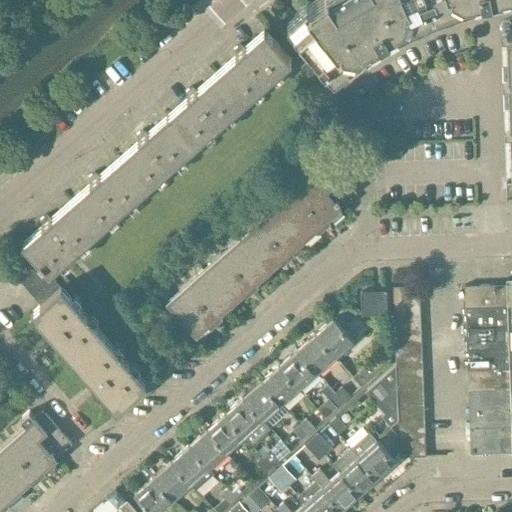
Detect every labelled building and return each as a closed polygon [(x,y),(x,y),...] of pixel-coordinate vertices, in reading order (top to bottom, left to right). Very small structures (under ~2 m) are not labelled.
[(397,27),(435,9),(430,0),(316,0),(309,6),(289,22),(333,72),(366,46),(364,43),(380,34),(396,24),(397,27)] [(430,0),(435,9),(463,0),(430,0)] [(242,100),(291,57),(264,27),(244,45),(243,45),(242,46),(240,43),(233,49),(236,52),(234,53),(234,54),(216,70),(242,100)] [(193,143),(242,100),(216,70),(197,87),(196,86),(194,88),(192,85),(185,92),(187,94),(186,95),(187,96),(167,114),(193,143)] [(145,186),(193,143),(167,114),(147,131),(147,130),(146,131),(144,129),(137,135),(139,137),(137,138),(138,139),(119,156),(145,186)] [(97,228),(145,186),(119,156),(99,173),(99,172),(97,173),(96,171),(89,177),(91,179),(89,181),(90,182),(71,199),(97,228)] [(196,334),(341,206),(340,205),(356,190),(327,157),(319,164),(318,164),(313,158),(304,166),(309,172),(313,176),(169,303),(196,334)] [(49,271),(97,228),(71,199),(52,216),(51,215),(50,216),(48,214),(40,220),(42,222),(41,224),(22,241),(36,257),(44,266),(49,271)] [(24,284),(44,266),(36,257),(16,275),(24,284)] [(53,276),(49,271),(44,266),(24,284),(32,294),(53,276)] [(41,303),(61,285),(53,276),(32,294),(41,303)] [(511,450),(511,282),(506,283),(464,285),(469,452),(511,450),(511,451),(511,450)] [(61,285),(41,303),(30,312),(73,361),(104,334),(61,285)] [(420,297),(420,290),(420,285),(394,286),(395,297),(420,297)] [(386,312),(386,290),(361,290),(362,312),(386,312)] [(420,309),(420,301),(420,297),(395,297),(395,308),(420,309)] [(421,320),(420,313),(420,309),(395,308),(395,320),(421,320)] [(352,337),(333,316),(314,332),(333,354),(352,337)] [(421,331),(421,324),(421,320),(395,320),(396,331),(421,331)] [(421,343),(421,336),(421,331),(396,331),(396,343),(421,343)] [(333,354),(314,332),(296,348),(316,370),(333,354)] [(147,382),(104,334),(73,361),(116,410),(147,382)] [(361,385),(390,360),(389,342),(358,370),(352,376),(361,385)] [(422,354),(421,346),(421,343),(396,343),(396,354),(422,354)] [(316,370),(296,348),(278,364),(297,386),(316,370)] [(422,365),(422,358),(422,354),(396,354),(397,362),(397,365),(422,365)] [(397,362),(365,390),(386,414),(398,404),(398,399),(397,388),(397,377),(397,365),(397,362)] [(297,386),(278,364),(260,380),(279,402),(297,386)] [(422,376),(422,369),(422,365),(397,365),(397,377),(422,376)] [(422,388),(422,380),(422,376),(397,377),(397,388),(422,388)] [(279,402),(260,380),(242,396),(262,418),(279,402)] [(343,401),(335,391),(327,382),(321,388),(337,407),(343,401)] [(350,395),(341,385),(335,391),(343,401),(350,395)] [(423,399),(423,391),(422,388),(397,388),(398,399),(423,399)] [(242,396),(224,412),(243,434),(251,442),(269,426),(262,418),(242,396)] [(423,410),(423,403),(423,399),(398,399),(398,404),(398,411),(423,410)] [(0,506),(56,457),(55,456),(71,442),(42,409),(35,415),(34,415),(29,409),(20,417),(25,423),(29,428),(0,453),(0,506)] [(423,422),(423,414),(423,410),(398,411),(398,422),(423,422)] [(243,434),(224,412),(206,428),(225,450),(243,434)] [(345,425),(336,416),(329,422),(338,432),(345,425)] [(314,427),(305,417),(298,424),(307,433),(314,427)] [(424,433),(424,425),(423,422),(398,422),(399,434),(424,433)] [(307,433),(298,424),(292,429),(301,438),(307,433)] [(225,450),(206,428),(188,444),(208,466),(225,450)] [(395,460),(369,430),(351,446),(357,454),(377,475),(383,470),(388,471),(394,465),(393,461),(395,460)] [(331,446),(318,432),(311,438),(324,452),(331,446)] [(424,444),(424,436),(424,433),(399,434),(399,445),(424,444)] [(324,452),(311,438),(305,443),(318,457),(324,452)] [(264,443),(258,449),(263,455),(262,455),(271,465),(289,449),(281,439),(269,449),(264,443)] [(213,472),(208,466),(188,444),(170,460),(189,482),(195,488),(213,472)] [(424,456),(424,448),(424,444),(399,445),(399,456),(424,456)] [(351,446),(333,462),(339,469),(339,470),(358,492),(366,485),(370,487),(376,481),(375,477),(377,475),(357,454),(351,446)] [(271,465),(262,455),(256,461),(265,471),(271,465)] [(189,482),(170,460),(152,475),(172,497),(189,482)] [(282,464),(275,470),(284,480),(288,484),(295,478),(290,474),(282,464)] [(358,492),(339,470),(330,477),(321,467),(312,475),(315,478),(341,507),(358,492)] [(275,470),(269,475),(278,485),(282,490),(288,484),(284,480),(275,470)] [(155,511),(172,497),(152,475),(134,492),(152,511),(155,511)] [(341,507),(315,478),(296,494),(303,501),(312,511),(339,511),(339,509),(341,507)] [(242,491),(233,481),(227,487),(235,497),(242,491)] [(216,511),(218,511),(235,497),(227,487),(221,493),(224,496),(212,507),(216,511)] [(256,487),(241,500),(251,511),(254,511),(268,500),(256,487)] [(117,508),(120,511),(137,511),(127,499),(117,508)] [(285,499),(276,507),(280,511),(312,511),(303,501),(294,510),(285,499)] [(239,501),(230,509),(232,511),(247,511),(248,511),(239,501)]
